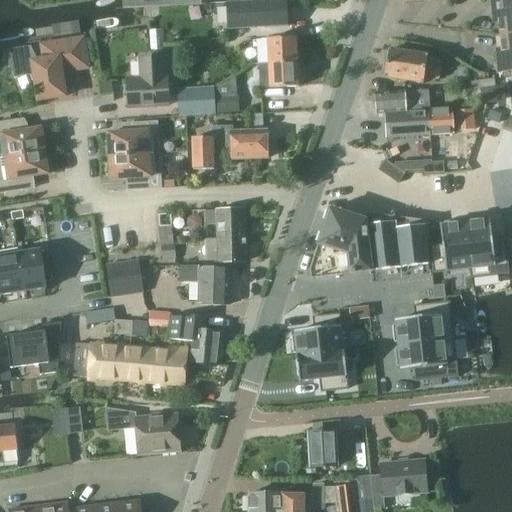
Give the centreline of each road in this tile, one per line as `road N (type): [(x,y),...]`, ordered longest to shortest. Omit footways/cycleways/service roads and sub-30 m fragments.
road 1 (residential): [(307,193),(90,202),(78,113)]
road 2 (residential): [(238,421),(307,193)]
road 3 (residential): [(0,492),(223,464)]
road 4 (residential): [(307,193),(376,0)]
road 5 (residential): [(238,421),(435,403)]
road 6 (residential): [(0,313),(67,302),(56,229)]
